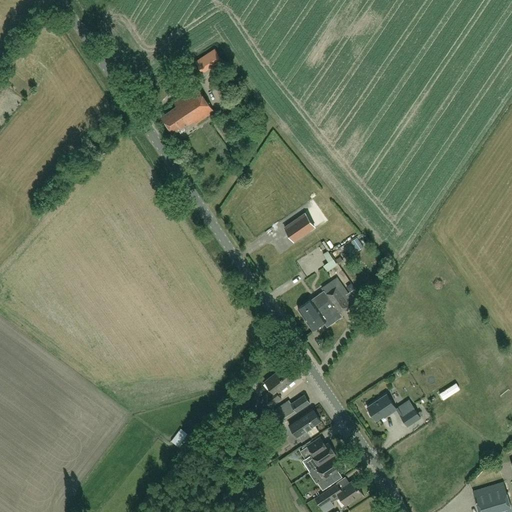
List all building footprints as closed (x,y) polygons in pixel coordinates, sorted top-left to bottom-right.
[(195,124),(214,111),(197,87),(174,102),(176,106),(162,116),(173,133),(188,123),(189,125),(194,121),(195,124)] [(281,216),(270,200),(246,217),(257,232),(281,216)] [(305,213),(285,228),(294,241),(314,227),(305,213)] [(331,263),(327,265),(330,271),(339,266),(332,251),(327,254),(331,263)] [(312,299),(298,308),(308,323),(321,314),(318,309),(341,294),(343,297),(349,293),(342,283),(327,293),(325,290),(324,291),(319,294),(319,296),(317,297),(313,300),(312,299)] [(321,314),(308,323),(313,330),(325,322),(327,326),(327,327),(336,321),(334,317),(340,313),(355,303),(349,293),(343,297),(341,294),(318,309),(321,314)] [(277,392),(294,379),(284,366),(265,381),(272,390),(263,397),(270,407),(281,398),(277,392)] [(310,403),(304,394),(291,403),(289,400),(281,405),(288,414),(295,409),(296,412),(310,403)] [(387,394),(367,407),(370,412),(369,413),(371,416),(373,416),(376,420),(387,413),(388,415),(397,409),(395,407),(396,407),(387,394)] [(421,417),(414,407),(400,416),(407,426),(421,417)] [(315,425),(321,421),(312,408),(298,418),(299,419),(290,425),(289,423),(289,424),(295,433),(304,427),(306,430),(305,430),(306,431),(306,430),(310,436),(318,431),(315,425)] [(175,442),(183,448),(190,440),(181,433),(175,442)] [(317,466),(336,454),(329,442),(325,445),(320,437),(300,450),(305,458),(312,454),(319,464),(317,466)] [(336,454),(317,466),(324,477),(318,482),(323,490),(334,482),(329,474),(341,467),(334,456),(336,454)] [(339,494),(346,504),(362,493),(353,479),(341,488),(337,483),(315,498),(321,506),(339,494)] [(511,511),(511,508),(504,482),(473,491),(479,511),(511,511)]
